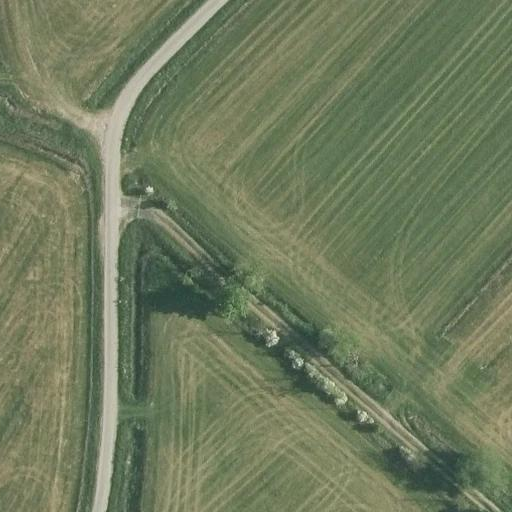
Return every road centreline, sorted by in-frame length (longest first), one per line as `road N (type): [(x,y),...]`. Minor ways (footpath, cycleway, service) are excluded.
road 1 (unclassified): [(222,0),(118,104),(102,132),(85,511)]
road 2 (track): [(495,511),(384,416)]
